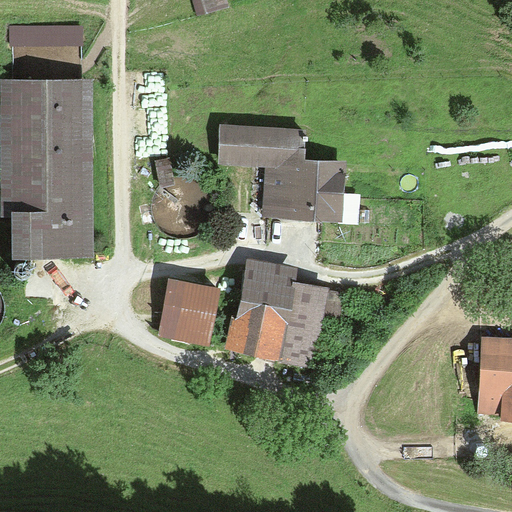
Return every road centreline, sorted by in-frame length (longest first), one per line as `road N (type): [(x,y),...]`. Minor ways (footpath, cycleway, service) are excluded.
road 1 (track): [(112,0),(119,258),(109,330),(343,410)]
road 2 (track): [(469,243),(348,276),(293,255),(239,250),(212,263),(118,272)]
road 3 (track): [(511,217),(469,243),(343,410)]
road 4 (track): [(447,511),(382,489),(367,473),(343,410)]
